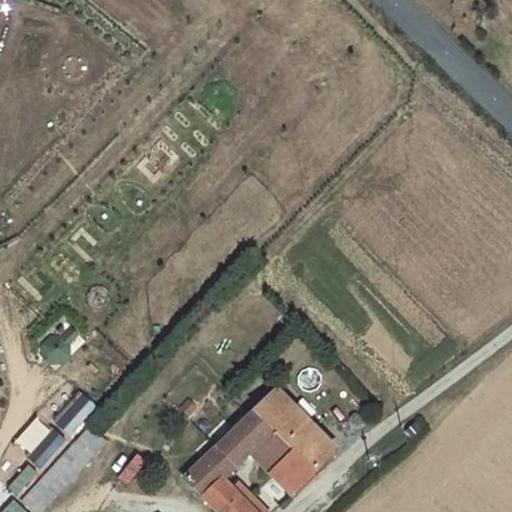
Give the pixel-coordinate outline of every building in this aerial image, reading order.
[(312,473),(335,451),(269,385),(260,394),(261,395),(266,400),(258,408),(254,412),(293,453),(312,473)] [(266,400),(261,395),(253,403),(258,408),(266,400)] [(221,480),(249,453),(271,475),(293,453),(254,412),(184,479),(203,498),(221,480)] [(90,428),(22,503),(31,511),(41,511),(105,442),(90,428)] [(295,490),(312,473),(293,453),(271,475),(294,498),(298,494),(295,490)] [(312,473),(295,490),(298,494),(316,477),(312,473)] [(203,498),(216,511),(264,511),(238,485),(232,491),(221,480),(203,498)]
